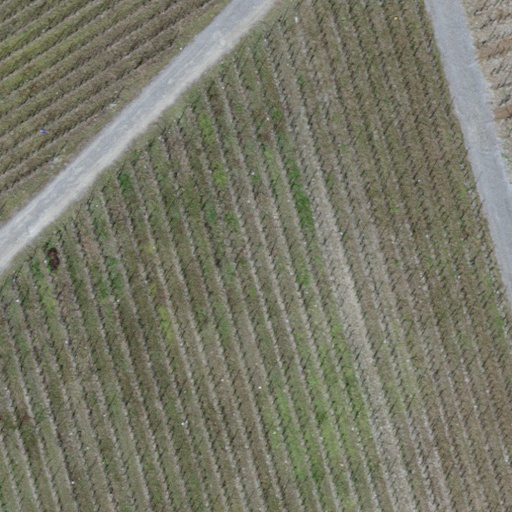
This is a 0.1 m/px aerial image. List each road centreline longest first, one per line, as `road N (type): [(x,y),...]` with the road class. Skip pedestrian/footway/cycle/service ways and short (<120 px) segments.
road 1 (track): [(0,248),(251,0)]
road 2 (track): [(511,269),(438,0)]
